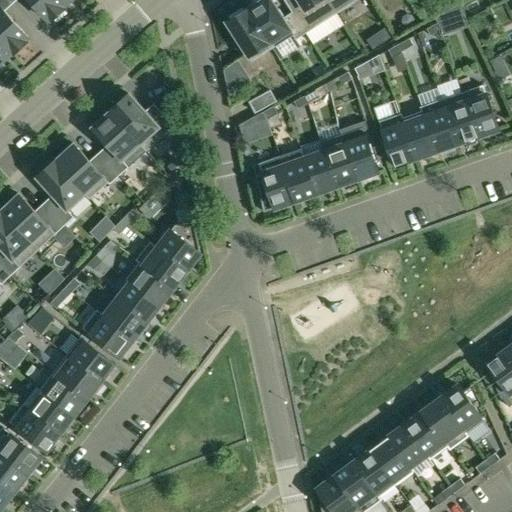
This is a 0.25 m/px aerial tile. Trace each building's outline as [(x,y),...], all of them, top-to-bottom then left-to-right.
[(63,6),(66,4),(61,0),(29,0),(47,21),(50,18),(52,21),(66,9),(63,6)] [(295,39),(306,32),(293,12),(283,18),(271,0),(253,0),(252,1),(255,5),(249,9),(248,8),(247,8),(272,47),(293,34),(295,39)] [(293,12),(306,32),(336,13),(327,0),(298,0),(302,6),(293,12)] [(327,0),(336,13),(356,0),(327,0)] [(0,6),(0,42),(10,54),(12,52),(14,54),(28,42),(26,39),(28,37),(0,6)] [(251,61),(272,47),(247,8),(244,11),(242,7),(229,16),(230,19),(226,22),(251,61)] [(438,23),(441,30),(452,25),(448,17),(438,23)] [(441,30),(438,23),(427,29),(431,36),(441,30)] [(389,37),(384,29),(377,34),(382,42),(389,37)] [(399,44),(403,51),(414,46),(410,39),(399,44)] [(0,62),(10,54),(0,42),(0,62)] [(403,51),(399,44),(388,50),(392,57),(403,51)] [(365,63),(355,69),(358,76),(369,70),(365,63)] [(348,72),(338,78),(341,85),(352,79),(348,72)] [(462,93),(477,137),(499,129),(483,85),(462,93)] [(315,90),(305,96),(309,103),(319,97),(315,90)] [(277,103),(272,92),(251,104),(256,115),(277,103)] [(477,137),(462,93),(441,100),(457,144),(468,140),(471,142),(474,141),(475,138),(477,137)] [(111,111),(147,151),(165,135),(165,134),(174,126),(158,108),(149,116),(129,94),(111,111)] [(309,103),(305,96),(294,102),(298,109),(309,103)] [(421,107),(437,151),(457,144),(441,100),(421,107)] [(274,106),(263,112),(267,119),(278,113),(274,106)] [(437,151),(421,107),(420,107),(421,111),(403,117),(402,113),(401,114),(416,158),(437,151)] [(103,157),(119,176),(129,167),(122,160),(140,145),(146,152),(147,151),(111,111),(110,111),(110,112),(92,128),(108,145),(112,149),(103,157)] [(267,119),(263,112),(253,118),(257,125),(267,119)] [(416,158),(401,114),(379,122),(385,138),(381,140),(387,158),(391,157),(395,166),(416,158)] [(365,121),(340,130),(341,135),(357,179),(379,172),(375,162),(379,161),(373,142),(365,121)] [(341,135),(321,142),(337,186),(357,179),(341,135)] [(302,149),(301,149),(316,194),(337,186),(321,142),(320,142),(323,152),(305,158),(302,149)] [(56,160),(55,161),(90,199),(108,183),(110,184),(119,176),(103,157),(93,165),(74,144),(56,160)] [(301,149),(280,156),(296,201),(316,194),(301,149)] [(296,201),(280,156),(259,164),(262,173),(256,176),(264,212),(296,201)] [(57,199),(48,207),(65,225),(74,217),(67,210),(85,194),(89,200),(90,199),(55,161),(37,177),(57,199)] [(159,188),(139,209),(150,221),(171,200),(159,188)] [(65,225),(48,207),(39,215),(19,194),(2,211),(2,210),(1,211),(38,251),(56,234),(65,225)] [(0,246),(3,249),(0,251),(0,264),(11,276),(38,251),(1,211),(0,211),(0,246)] [(121,220),(127,226),(135,217),(130,212),(121,220)] [(127,226),(121,220),(113,229),(119,235),(127,226)] [(150,241),(150,242),(186,271),(201,253),(194,221),(176,225),(158,247),(150,241)] [(150,242),(136,259),(173,288),(186,271),(150,242)] [(96,255),(102,261),(110,252),(104,247),(96,255)] [(102,261),(96,255),(88,264),(94,270),(102,261)] [(173,288),(136,259),(135,260),(138,263),(126,279),(160,305),(173,288)] [(0,264),(0,282),(2,285),(11,276),(0,264)] [(74,278),(66,287),(72,292),(80,284),(74,278)] [(147,322),(160,305),(126,279),(125,280),(130,283),(117,299),(147,322)] [(58,295),(50,303),(56,309),(64,301),(72,292),(66,287),(58,295)] [(97,309),(96,310),(133,339),(147,322),(117,299),(105,316),(97,309)] [(119,357),(133,339),(96,310),(82,328),(119,357)] [(38,316),(29,325),(35,331),(43,322),(38,316)] [(9,337),(15,343),(24,334),(18,329),(9,337)] [(19,345),(15,343),(9,337),(0,347),(0,352),(8,359),(19,345)] [(80,337),(66,355),(100,382),(107,372),(111,372),(113,370),(112,366),(114,364),(80,337)] [(511,359),(506,351),(487,364),(493,372),(489,374),(498,391),(504,387),(511,397),(511,359)] [(66,355),(53,372),(87,399),(100,382),(66,355)] [(53,372),(40,389),(74,416),(87,399),(53,372)] [(459,385),(440,399),(468,437),(469,436),(474,443),(490,432),(482,422),(484,420),(475,408),(479,406),(470,388),(464,393),(459,385)] [(37,387),(23,404),(60,433),(74,416),(40,389),(37,387)] [(451,450),(468,437),(440,399),(423,412),(451,450)] [(60,433),(23,404),(9,422),(46,451),(60,433)] [(451,450),(423,412),(405,425),(431,459),(448,447),(450,450),(451,450)] [(430,460),(431,459),(405,425),(388,437),(414,472),(414,471),(411,467),(427,455),(430,460)] [(0,449),(0,453),(27,475),(41,457),(12,434),(0,449)] [(388,437),(371,450),(396,485),(414,472),(388,437)] [(380,497),(396,485),(371,450),(353,463),(381,501),(382,500),(380,497)] [(0,481),(14,492),(27,475),(0,453),(0,481)] [(485,460),(490,467),(500,460),(495,453),(485,460)] [(490,467),(485,460),(476,467),(481,474),(490,467)] [(353,463),(336,476),(362,511),(365,511),(381,501),(353,463)] [(362,511),(336,476),(326,483),(323,481),(320,484),(320,487),(317,489),(322,511),(362,511)] [(451,486),(455,492),(465,485),(460,479),(451,486)] [(0,481),(0,508),(1,509),(14,492),(0,481)] [(455,492),(451,486),(441,493),(446,500),(455,492)]
